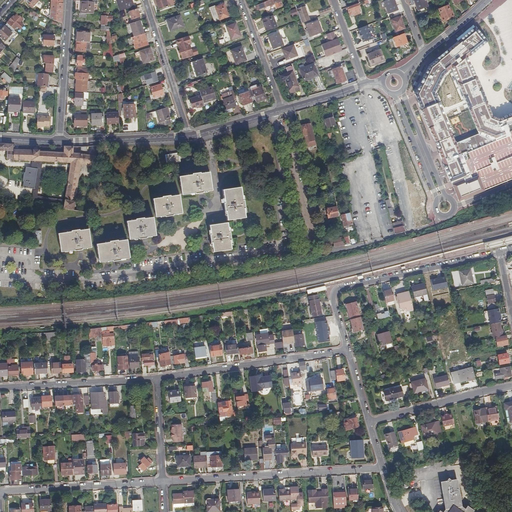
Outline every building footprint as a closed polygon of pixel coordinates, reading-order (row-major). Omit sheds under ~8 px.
[(35,6),(40,0),(28,0),(30,2),(28,4),(33,8),(35,6)] [(52,0),(51,19),(63,23),(63,6),(63,0),(52,0)] [(97,0),(88,0),(88,3),(81,3),(81,15),(86,15),(93,15),(94,6),(97,6),(97,0)] [(133,7),(131,0),(119,0),(120,3),(117,4),(120,11),(133,7)] [(156,0),(158,5),(159,9),(171,5),(174,4),(173,0),(156,0)] [(283,0),(270,0),(256,6),(258,10),(267,7),(268,9),(273,7),(273,5),(278,3),(280,6),(285,4),(283,0)] [(393,0),(390,0),(384,2),(388,14),(398,11),(393,0)] [(359,3),(347,6),(350,15),(354,13),(355,15),(360,13),(359,9),(361,8),(359,3)] [(210,8),(215,21),(228,16),(224,4),(216,7),(215,7),(214,6),(210,8)] [(300,21),(301,23),(309,20),(306,10),(304,6),(302,7),(298,8),(298,6),(297,4),(294,5),(295,8),(298,15),(300,21)] [(449,5),(439,9),(442,15),(441,16),(443,20),(454,16),(452,11),(451,11),(449,5)] [(511,7),(503,11),(506,19),(511,16),(511,7)] [(293,17),(298,15),(295,8),(290,10),(293,17)] [(138,10),(129,13),(132,21),(140,18),(138,10)] [(40,14),(31,11),(30,14),(34,16),(33,19),(37,21),(38,18),(40,14)] [(13,18),(7,24),(15,31),(17,27),(21,30),(24,26),(21,23),(23,21),(17,15),(14,19),(13,18)] [(180,16),(168,20),(170,26),(169,27),(170,32),(184,27),(180,16)] [(273,16),(263,20),(268,32),(278,28),(273,16)] [(113,17),(101,17),(101,25),(107,25),(107,22),(113,22),(113,17)] [(401,18),(392,21),(396,33),(405,29),(401,18)] [(144,33),(139,20),(130,24),(134,36),(144,33)] [(310,37),(312,36),(321,33),(316,22),(305,26),(308,33),(310,37)] [(235,23),(226,26),(231,39),(240,36),(235,23)] [(15,31),(7,24),(0,32),(0,37),(5,42),(15,31)] [(373,38),(368,25),(359,28),(360,33),(359,33),(361,38),(362,37),(364,42),(373,38)] [(451,182),(454,188),(456,192),(459,201),(511,179),(511,113),(503,118),(504,118),(500,120),(492,117),(487,103),(481,88),(481,89),(476,77),(475,77),(467,58),(470,56),(470,57),(488,42),(476,28),(458,42),(459,43),(448,52),(448,51),(437,60),(438,60),(430,67),(416,95),(417,98),(422,110),(421,111),(429,129),(430,129),(433,137),(433,136),(439,150),(438,150),(440,153),(445,165),(444,165),(447,172),(451,182)] [(111,45),(109,31),(100,30),(100,32),(106,32),(107,38),(106,38),(106,40),(107,40),(108,44),(111,45)] [(330,43),(322,46),(326,57),(342,51),(338,39),(337,40),(333,32),(327,35),(330,43)] [(77,33),(76,43),(89,44),(90,34),(77,33)] [(148,45),(144,33),(134,36),(131,37),(135,49),(148,45)] [(279,33),(269,37),(274,49),(284,45),(279,33)] [(407,44),(403,34),(393,38),(397,47),(407,44)] [(54,36),(44,35),(43,45),(54,45),(54,36)] [(177,40),(178,43),(183,59),(198,54),(196,49),(191,50),(189,43),(191,43),(189,36),(177,40)] [(18,50),(21,53),(25,46),(18,40),(11,47),(16,52),(17,50),(18,51),(18,50)] [(89,44),(76,43),(76,52),(85,53),(85,50),(89,50),(89,44)] [(112,57),(111,45),(108,44),(108,51),(103,51),(103,57),(112,57)] [(293,45),(282,49),(287,60),(280,62),(281,65),(304,56),(301,47),(295,49),(293,45)] [(150,47),(135,52),(137,57),(141,55),(144,63),(154,59),(150,47)] [(242,47),(231,50),(236,64),(247,60),(242,47)] [(378,62),(385,60),(382,50),(368,54),(371,66),(379,63),(378,62)] [(53,55),(43,55),(43,63),(45,63),(45,71),(52,72),(53,55)] [(10,67),(14,72),(20,60),(18,58),(10,67)] [(202,58),(190,62),(195,77),(207,73),(202,58)] [(300,69),(304,81),(318,76),(313,64),(305,67),(304,66),(300,67),(300,69)] [(298,86),(292,71),(293,70),(292,68),(290,67),(287,68),(289,73),(281,76),(282,81),(286,79),(291,93),(295,92),(294,88),(298,86)] [(342,67),(332,70),(337,84),(347,81),(342,67)] [(76,81),(87,81),(88,75),(86,75),(87,69),(77,68),(77,69),(75,69),(75,74),(75,81),(76,81)] [(144,79),(146,85),(158,81),(155,71),(150,73),(141,76),(142,79),(144,79)] [(3,72),(0,75),(9,83),(11,80),(11,78),(3,72)] [(38,73),(38,85),(39,85),(47,86),(48,74),(38,73)] [(87,93),(87,81),(76,81),(76,93),(84,93),(87,93)] [(161,83),(151,87),(154,98),(164,94),(161,83)] [(257,85),(251,87),(256,101),(256,102),(261,100),(261,99),(266,97),(262,88),(261,88),(260,85),(258,86),(257,85)] [(242,102),(243,105),(252,102),(256,101),(251,87),(250,86),(247,87),(248,91),(245,92),(244,89),(239,91),(240,93),(242,102)] [(201,95),(204,107),(208,105),(208,103),(212,102),(212,101),(216,99),(212,87),(199,91),(201,95)] [(236,97),(234,90),(227,92),(227,94),(222,95),(224,99),(223,99),(227,109),(225,110),(226,113),(233,111),(232,107),(236,106),(233,98),(236,97)] [(88,93),(87,93),(84,93),(84,95),(75,95),(74,107),(83,107),(84,99),(88,99),(88,93)] [(199,108),(204,107),(201,95),(189,99),(191,104),(192,108),(199,106),(199,108)] [(8,97),(7,112),(20,112),(20,98),(8,97)] [(35,102),(23,101),(23,112),(34,113),(35,102)] [(135,104),(123,105),(124,117),(135,117),(135,104)] [(169,111),(168,107),(156,111),(159,122),(160,122),(161,126),(170,124),(169,119),(170,119),(168,115),(167,112),(169,111)] [(74,125),(87,125),(87,113),(81,113),(81,115),(74,115),(74,125)] [(118,115),(118,113),(106,113),(106,123),(119,123),(118,115)] [(102,115),(91,114),(91,125),(102,125),(102,115)] [(37,115),(36,127),(41,127),(41,126),(49,126),(49,116),(37,115)] [(333,117),(324,120),(327,128),(335,125),(333,117)] [(310,124),(301,126),(302,131),(301,131),(305,146),(315,144),(310,124)] [(9,143),(0,142),(0,149),(3,150),(3,158),(10,158),(10,160),(28,161),(40,161),(67,162),(63,200),(63,204),(62,209),(72,210),(76,175),(75,175),(77,164),(95,166),(96,156),(78,153),(76,152),(68,152),(69,146),(60,146),(60,152),(36,150),(36,149),(28,148),(28,149),(9,148),(9,143)] [(179,151),(166,152),(167,163),(171,162),(171,161),(180,160),(179,151)] [(40,161),(28,161),(27,168),(35,169),(33,190),(32,190),(31,200),(63,204),(63,200),(37,196),(40,161)] [(35,169),(27,168),(23,168),(23,174),(21,173),(20,182),(22,182),(21,188),(32,190),(33,190),(35,169)] [(210,172),(180,176),(182,193),(213,189),(210,172)] [(241,187),(224,189),(228,219),(246,217),(241,187)] [(179,194),(153,198),(156,215),(182,212),(179,194)] [(386,200),(388,208),(389,214),(390,215),(394,214),(395,214),(393,207),(392,207),(390,199),(386,200)] [(329,217),(339,214),(337,206),(327,208),(327,209),(323,210),(323,211),(324,211),(321,212),(322,217),(328,216),(329,217)] [(20,208),(10,208),(10,217),(21,216),(20,208)] [(426,212),(413,214),(415,227),(428,225),(426,212)] [(350,213),(342,215),(344,225),(345,225),(346,228),(350,227),(349,224),(352,224),(350,213)] [(153,216),(127,220),(130,239),(156,235),(153,216)] [(403,223),(402,217),(391,219),(393,229),(395,233),(405,231),(403,223)] [(228,223),(210,225),(214,252),(232,249),(228,223)] [(88,229),(58,233),(60,251),(91,247),(88,229)] [(34,243),(41,242),(40,230),(33,230),(34,243)] [(511,235),(484,243),(485,249),(511,241),(511,235)] [(343,236),(333,239),(335,246),(345,244),(343,236)] [(127,239),(97,243),(99,261),(129,257),(127,239)] [(463,286),(473,284),(470,270),(460,273),(463,286)] [(445,276),(431,279),(434,290),(448,287),(445,276)] [(428,294),(425,283),(412,287),(414,297),(428,294)] [(391,289),(383,291),(386,302),(394,300),(391,289)] [(487,310),(496,308),(492,290),(484,291),(485,297),(486,297),(487,305),(486,305),(487,310)] [(413,309),(409,292),(397,295),(401,312),(413,309)] [(308,298),(312,316),(322,314),(317,295),(308,298)] [(345,303),(350,321),(360,318),(355,301),(345,303)] [(378,319),(389,316),(388,310),(384,311),(385,313),(381,314),(380,312),(377,313),(378,319)] [(490,324),(491,324),(499,322),(496,311),(493,312),(493,313),(488,313),(490,324)] [(360,318),(350,321),(353,331),(362,328),(360,318)] [(315,321),(319,342),(331,340),(330,334),(332,334),(331,326),(329,326),(328,320),(315,321)] [(491,324),(494,337),(495,337),(502,335),(500,322),(499,322),(491,324)] [(100,328),(89,329),(90,337),(98,337),(98,335),(102,335),(102,331),(102,328),(100,328)] [(268,329),(261,330),(262,334),(257,335),(259,352),(267,350),(266,344),(275,342),(274,334),(269,335),(268,329)] [(108,331),(102,331),(102,335),(103,339),(107,339),(107,345),(112,345),(111,345),(111,341),(111,339),(114,339),(115,339),(114,333),(108,333),(108,331)] [(386,348),(392,346),(388,331),(377,334),(379,341),(381,340),(383,346),(385,345),(386,348)] [(254,339),(253,332),(245,333),(246,340),(254,339)] [(291,334),(282,335),(283,342),(283,344),(292,343),(291,334)] [(507,343),(505,334),(502,335),(495,337),(497,345),(507,343)] [(304,337),(296,338),(296,344),(298,344),(298,345),(305,344),(304,337)] [(237,343),(225,345),(226,354),(238,352),(237,343)] [(221,344),(209,346),(211,356),(222,354),(221,344)] [(243,346),(243,348),(240,349),(240,354),(253,352),(252,347),(251,347),(250,345),(243,346)] [(204,347),(194,349),(195,357),(206,355),(204,347)] [(499,365),(509,362),(507,353),(497,355),(499,365)] [(142,355),(142,360),(144,360),(145,365),(155,364),(154,354),(142,355)] [(9,367),(16,367),(16,358),(12,359),(12,355),(8,356),(8,363),(8,367),(9,367)] [(128,355),(118,355),(119,369),(123,369),(123,368),(129,368),(128,355)] [(184,355),(170,356),(172,364),(185,362),(184,355)] [(170,356),(167,356),(167,359),(160,360),(161,366),(171,364),(170,356)] [(130,358),(130,367),(140,366),(139,357),(130,358)] [(86,371),(85,359),(77,360),(77,366),(77,371),(86,371)] [(33,362),(22,363),(22,372),(24,371),(24,374),(34,374),(33,362)] [(8,363),(0,363),(0,375),(9,375),(8,367),(8,363)] [(48,363),(35,363),(35,373),(49,373),(48,363)] [(62,373),(62,363),(51,363),(52,373),(62,373)] [(73,364),(64,364),(64,372),(74,371),(73,364)] [(511,376),(509,366),(499,368),(501,378),(505,377),(508,377),(511,376)] [(16,367),(9,367),(10,375),(19,375),(19,367),(16,367)] [(453,371),(456,383),(474,378),(471,367),(453,371)] [(342,369),(335,370),(337,377),(337,380),(344,379),(342,369)] [(298,384),(302,383),(301,373),(296,374),(296,372),(292,373),(293,384),(298,384)] [(260,375),(251,377),(252,389),(262,388),(262,386),(272,385),(271,376),(260,377),(260,375)] [(436,388),(450,385),(447,375),(434,379),(436,388)] [(322,377),(310,379),(310,381),(307,381),(308,390),(311,390),(312,391),(323,390),(322,377)] [(416,381),(419,392),(428,390),(425,379),(416,381)] [(218,401),(216,390),(213,390),(212,381),(203,383),(204,392),(212,391),(213,393),(212,393),(213,401),(218,401)] [(414,393),(419,392),(416,381),(411,383),(413,390),(414,393)] [(196,387),(186,388),(187,398),(198,397),(196,387)] [(386,401),(403,396),(400,387),(384,391),(386,401)] [(328,393),(327,393),(328,399),(336,398),(335,388),(328,389),(328,393)] [(180,390),(177,390),(176,391),(173,392),(170,392),(171,402),(182,400),(180,390)] [(119,392),(110,392),(111,407),(119,406),(119,392)] [(105,393),(92,394),(93,408),(91,409),(91,415),(108,413),(107,402),(105,402),(105,393)] [(78,411),(85,410),(84,395),(79,395),(79,394),(75,394),(75,395),(74,395),(74,404),(77,404),(78,411)] [(250,403),(248,394),(245,395),(245,396),(237,397),(238,406),(246,405),(246,404),(250,403)] [(72,395),(64,396),(64,404),(73,404),(72,395)] [(52,396),(42,396),(42,398),(43,407),(52,406),(52,396)] [(64,396),(55,396),(56,405),(64,404),(64,396)] [(43,407),(42,398),(32,398),(32,409),(43,409),(43,407)] [(218,404),(219,413),(229,411),(230,417),(234,416),(232,402),(226,403),(218,404)] [(485,408),(487,422),(499,420),(496,408),(490,409),(490,407),(485,408)] [(485,408),(479,409),(479,410),(473,411),(475,424),(487,422),(485,408)] [(16,412),(2,413),(3,422),(16,422),(16,412)] [(452,414),(441,416),(443,427),(454,424),(452,414)] [(357,418),(344,423),(345,432),(360,427),(357,418)] [(438,435),(442,434),(439,422),(421,426),(424,436),(437,433),(437,435),(438,435)] [(182,425),(173,425),(173,433),(172,433),(172,438),(174,438),(174,443),(183,442),(182,425)] [(31,436),(30,427),(23,428),(23,430),(17,431),(17,438),(20,438),(31,438),(31,436)] [(417,436),(415,428),(399,432),(400,438),(403,437),(404,443),(413,441),(412,437),(417,436)] [(399,445),(395,431),(385,433),(386,438),(387,438),(388,441),(390,447),(399,445)] [(264,448),(264,460),(273,460),(272,450),(276,450),(276,448),(275,438),(272,438),(272,435),(266,436),(266,441),(269,441),(269,447),(264,448)] [(144,436),(134,437),(135,446),(145,446),(144,436)] [(364,457),(363,439),(351,440),(351,445),(352,450),(353,450),(353,452),(352,452),(352,458),(364,457)] [(302,442),(302,443),(292,443),(292,455),(297,455),(297,453),(307,452),(306,442),(302,442)] [(329,445),(313,446),(314,457),(320,456),(323,456),(323,455),(329,454),(329,445)] [(58,459),(57,447),(54,448),(54,447),(43,447),(44,460),(48,460),(49,463),(55,462),(55,459),(58,459)] [(257,448),(245,449),(246,460),(258,460),(257,448)] [(276,450),(276,453),(277,453),(278,461),(283,461),(283,456),(289,455),(288,448),(276,448),(276,450)] [(222,450),(207,451),(208,465),(208,467),(223,466),(222,450)] [(194,455),(195,467),(199,467),(199,466),(208,465),(207,451),(201,452),(202,455),(194,455)] [(143,456),(140,459),(141,461),(139,462),(140,463),(139,465),(142,469),(151,461),(147,456),(145,458),(143,456)] [(190,456),(177,457),(178,466),(191,466),(190,456)] [(83,460),(73,461),(73,463),(74,475),(84,474),(83,460)] [(74,475),(73,463),(61,464),(62,475),(74,475)] [(114,464),(114,474),(127,473),(126,463),(114,464)] [(111,464),(100,465),(101,475),(111,474),(111,464)] [(21,479),(20,476),(20,471),(22,471),(21,465),(12,466),(12,472),(10,471),(11,480),(21,479)] [(22,471),(22,475),(38,475),(37,467),(34,467),(34,465),(21,465),(22,471)] [(97,468),(88,468),(89,476),(98,476),(97,468)] [(373,479),(363,480),(363,488),(373,488),(373,479)] [(469,511),(471,510),(466,506),(464,509),(463,509),(458,506),(456,492),(457,492),(455,484),(449,485),(448,481),(445,480),(443,482),(444,486),(438,488),(439,496),(440,496),(444,511),(442,511),(469,511)] [(299,486),(291,487),(292,499),(297,499),(297,504),(292,504),(292,509),(300,509),(300,506),(304,505),(303,492),(299,493),(299,490),(299,486)] [(292,499),(291,487),(285,488),(281,489),(281,490),(280,490),(281,500),(292,499)] [(315,491),(314,489),(308,490),(309,502),(316,501),(316,508),(328,507),(328,501),(329,500),(328,488),(322,489),(322,490),(317,491),(315,491)] [(358,488),(349,489),(350,500),(359,500),(358,488)] [(241,489),(229,489),(230,500),(241,500),(241,489)] [(276,500),(276,489),(264,490),(265,501),(276,500)] [(175,503),(184,503),(185,502),(189,502),(189,503),(195,502),(194,491),(184,492),(184,493),(174,494),(175,503)] [(261,502),(260,491),(252,492),(248,493),(249,503),(253,503),(253,505),(261,505),(261,502)] [(346,502),(346,492),(334,493),(334,502),(346,502)] [(141,498),(132,498),(133,510),(142,510),(141,498)] [(220,499),(207,500),(208,511),(213,511),(212,511),(216,511),(220,511),(220,499)] [(51,509),(51,500),(40,500),(40,509),(51,509)] [(33,511),(33,503),(21,504),(21,511),(33,511)] [(107,511),(107,503),(94,504),(94,506),(94,511),(107,511)]
